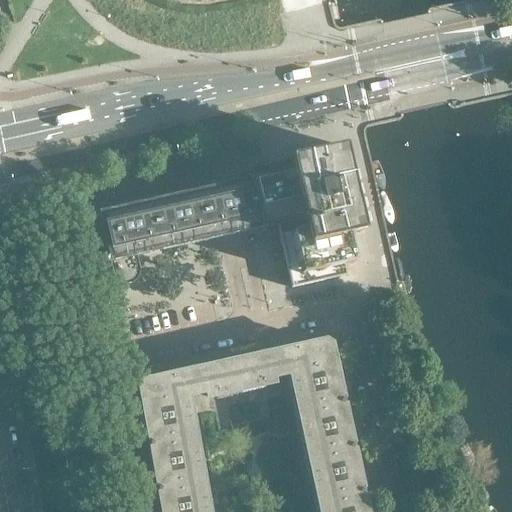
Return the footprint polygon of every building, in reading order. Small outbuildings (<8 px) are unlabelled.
[(361,232),(357,216),(348,174),(347,174),(341,146),(287,158),(288,163),(290,169),(248,179),(249,183),(258,226),(259,226),(259,230),(277,226),(290,288),(345,276),(343,266),(352,264),(346,236),(355,233),(361,232)] [(258,226),(249,183),(224,188),(233,231),(258,226)] [(233,231),(224,188),(199,194),(209,237),(233,231)] [(209,237),(199,194),(175,199),(184,242),(209,237)] [(184,242),(175,199),(150,205),(159,248),(184,242)] [(159,248),(150,205),(125,210),(135,253),(159,248)] [(135,253),(125,210),(100,216),(113,275),(114,277),(115,278),(115,280),(117,281),(118,282),(119,283),(121,283),(122,284),(124,284),(127,284),(129,283),(131,282),(133,281),(134,279),(135,278),(136,276),(136,275),(136,274),(136,273),(136,271),(136,270),(132,254),(135,253)] [(289,373),(287,366),(330,357),(328,346),(323,343),(232,363),(238,391),(268,384),(266,378),(289,373)] [(340,402),(330,357),(287,366),(289,373),(297,411),(340,402)] [(238,391),(232,363),(141,383),(137,388),(139,398),(183,390),(184,396),(207,391),(208,397),(238,391)] [(191,436),(184,397),(184,396),(183,390),(139,398),(148,444),(191,436)] [(350,447),(340,402),(297,411),(307,456),(350,447)] [(199,481),(195,457),(191,436),(148,444),(152,467),(151,469),(152,474),(154,476),(156,489),(199,481)] [(360,492),(350,447),(307,456),(317,501),(360,492)] [(204,511),(201,491),(199,481),(156,489),(160,511),(204,511)] [(364,511),(360,492),(317,501),(319,511),(364,511)]
